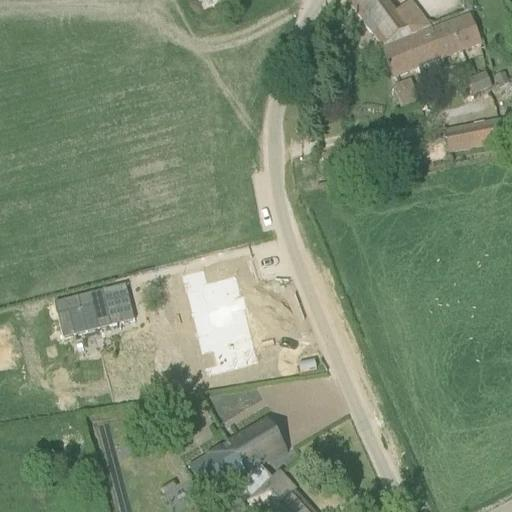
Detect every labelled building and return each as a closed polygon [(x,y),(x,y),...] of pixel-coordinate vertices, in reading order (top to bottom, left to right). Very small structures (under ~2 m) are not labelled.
[(395,13),(384,0),(346,0),(345,1),(382,47),(408,29),(414,39),(431,27),(409,2),(395,13)] [(392,79),(478,45),(467,19),(382,53),(392,79)] [(449,155),(503,144),(499,123),(444,134),(449,155)] [(202,272),(181,278),(185,296),(201,292),(212,335),(196,339),(201,356),(212,353),(216,368),(205,371),(207,378),(257,366),(243,312),(247,311),(243,299),(240,300),(235,279),(206,286),(202,272)] [(90,295),(20,313),(29,348),(98,330),(90,295)] [(205,456),(187,466),(206,501),(225,490),(225,489),(235,483),(252,501),(249,503),(256,511),(310,511),(278,476),(273,482),(260,469),(267,465),(269,465),(287,455),(268,420),(205,455),(205,456)]
